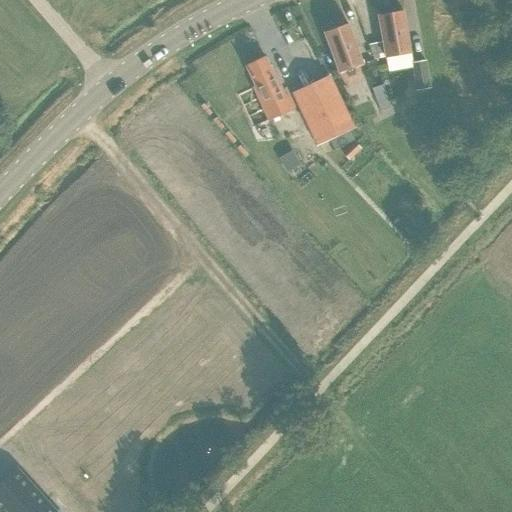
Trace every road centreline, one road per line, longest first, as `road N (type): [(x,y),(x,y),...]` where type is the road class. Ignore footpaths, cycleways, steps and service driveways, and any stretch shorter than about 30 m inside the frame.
road 1 (track): [(420,511),(80,117)]
road 2 (tertiary): [(0,199),(116,84),(199,27),(256,0)]
